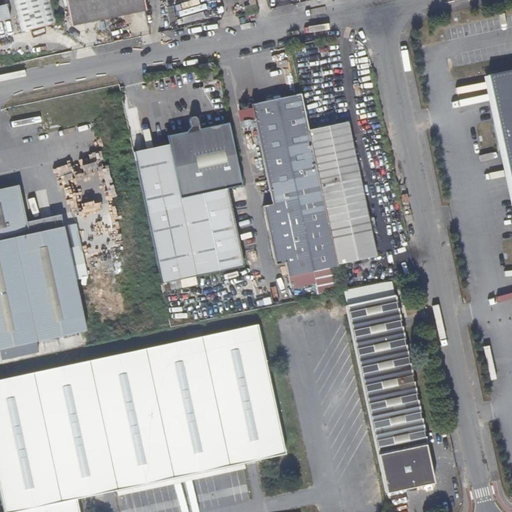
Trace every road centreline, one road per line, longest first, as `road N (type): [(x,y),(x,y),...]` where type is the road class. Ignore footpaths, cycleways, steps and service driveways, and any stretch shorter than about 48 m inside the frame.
road 1 (unclassified): [(383,16),(485,511)]
road 2 (unclassified): [(383,16),(0,91)]
road 3 (unknown): [(244,45),(238,136),(270,291)]
